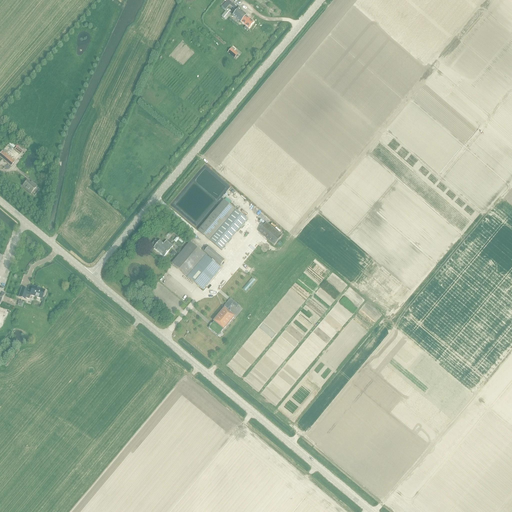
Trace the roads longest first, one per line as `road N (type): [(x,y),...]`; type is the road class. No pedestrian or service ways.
road 1 (tertiary): [(372,511),(91,276)]
road 2 (tertiary): [(91,276),(320,0)]
